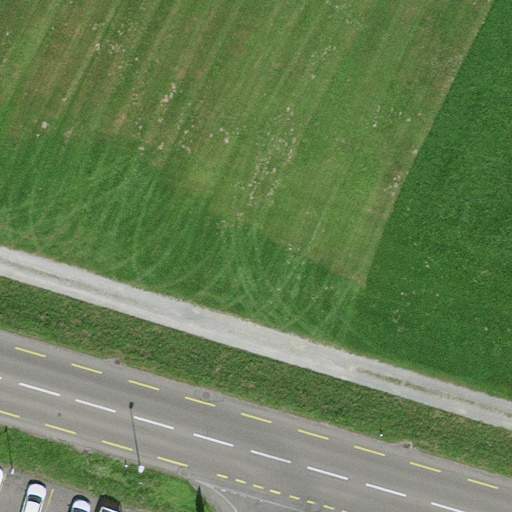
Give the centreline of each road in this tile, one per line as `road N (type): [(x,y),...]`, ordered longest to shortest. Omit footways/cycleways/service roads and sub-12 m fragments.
road 1 (track): [(511,420),(0,265)]
road 2 (secondary): [(0,377),(315,468)]
road 3 (secondary): [(315,468),(465,511)]
